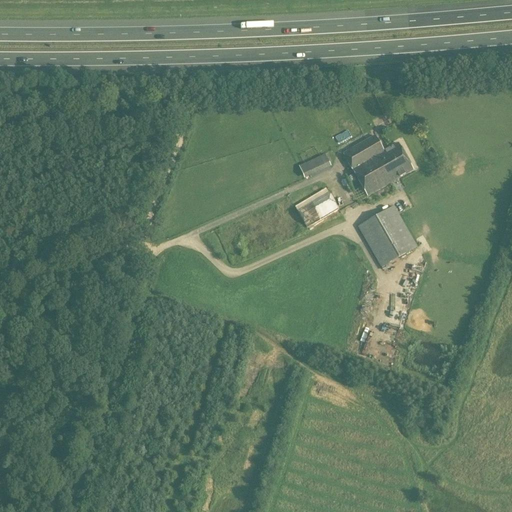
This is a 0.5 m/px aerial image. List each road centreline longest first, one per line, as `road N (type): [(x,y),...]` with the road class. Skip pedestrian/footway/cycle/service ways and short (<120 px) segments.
road 1 (motorway): [(511,12),(277,30),(0,34)]
road 2 (motorway): [(0,59),(278,53),(511,36)]
road 3 (track): [(0,138),(172,119),(146,246)]
road 4 (unclassified): [(61,511),(146,246)]
road 5 (track): [(0,307),(146,246)]
